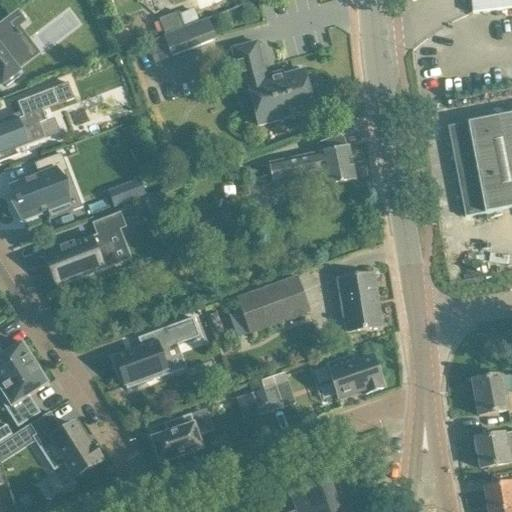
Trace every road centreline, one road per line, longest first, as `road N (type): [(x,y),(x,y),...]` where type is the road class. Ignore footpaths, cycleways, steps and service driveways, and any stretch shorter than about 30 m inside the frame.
road 1 (residential): [(417,322),(371,0)]
road 2 (residential): [(425,399),(148,488)]
road 3 (residential): [(148,488),(0,247)]
